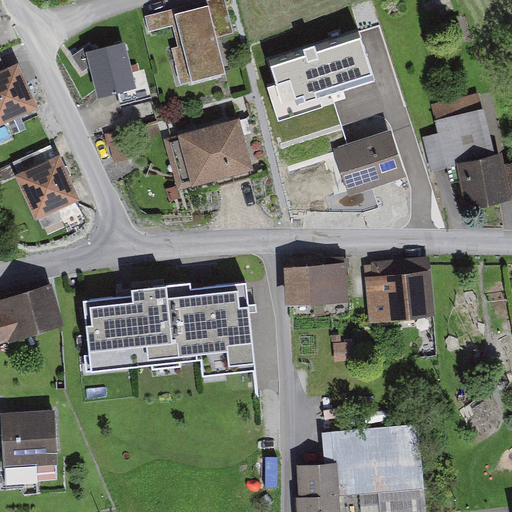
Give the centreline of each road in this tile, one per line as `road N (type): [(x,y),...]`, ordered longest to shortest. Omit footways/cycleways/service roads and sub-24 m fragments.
road 1 (residential): [(125,250),(511,244)]
road 2 (residential): [(125,250),(15,0)]
road 3 (residential): [(0,281),(125,250)]
